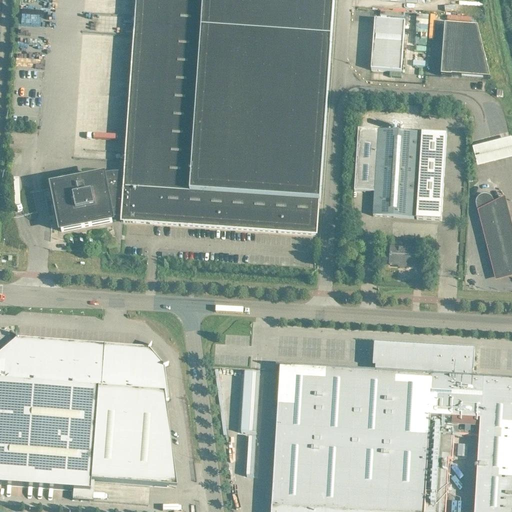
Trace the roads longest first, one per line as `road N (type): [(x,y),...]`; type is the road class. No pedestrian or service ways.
road 1 (unclassified): [(186,307),(511,326)]
road 2 (unclassified): [(186,307),(214,511)]
road 3 (unclassified): [(0,295),(186,307)]
